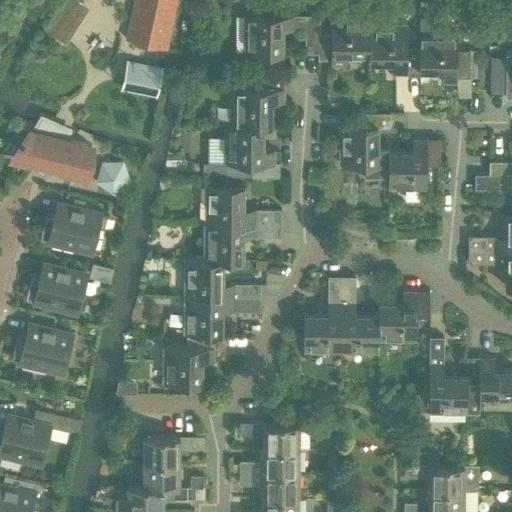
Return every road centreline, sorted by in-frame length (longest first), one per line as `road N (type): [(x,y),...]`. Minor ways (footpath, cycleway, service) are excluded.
road 1 (residential): [(301,240),(286,319),(223,407),(226,511)]
road 2 (residential): [(301,240),(310,82)]
road 3 (residential): [(440,272),(301,240)]
